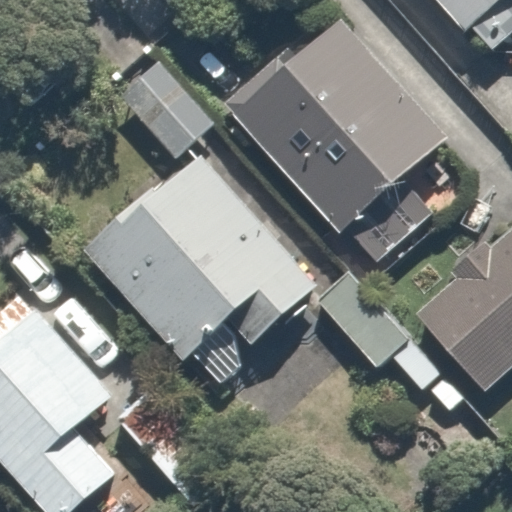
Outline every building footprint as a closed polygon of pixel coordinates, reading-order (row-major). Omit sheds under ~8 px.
[(435,0),(467,34),(503,0),(435,0)] [(335,234),(346,225),(376,258),(458,185),(428,151),(453,129),(339,1),(221,106),(335,234)] [(77,251),(166,353),(234,293),(266,330),(323,280),(202,141),(77,251)] [(511,359),(511,226),(420,313),(487,384),(511,359)] [(80,418),(107,396),(19,291),(0,306),(0,456),(46,511),(66,511),(120,467),(80,418)] [(155,388),(122,418),(188,491),(221,460),(155,388)]
